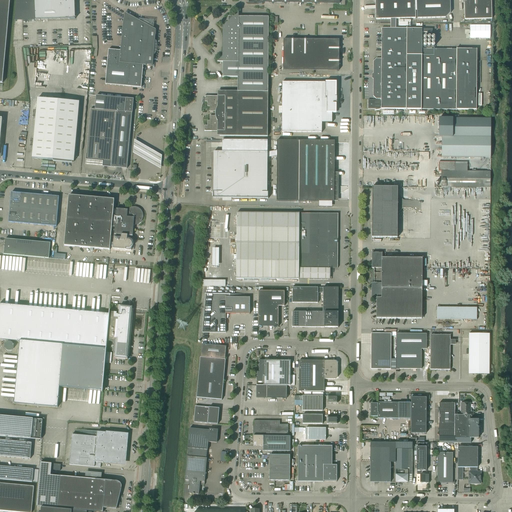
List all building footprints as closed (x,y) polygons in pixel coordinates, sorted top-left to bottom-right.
[(0,0),(0,82),(2,83),(10,0),(0,0)] [(35,20),(34,0),(16,0),(14,21),(35,20)] [(75,19),(74,0),(34,0),(35,20),(75,19)] [(374,0),(375,20),(376,20),(390,19),(396,19),(446,18),(451,13),(450,0),(374,0)] [(464,0),(465,20),(492,20),(491,0),(464,0)] [(218,61),(217,61),(217,62),(224,62),(224,76),(222,76),(222,77),(239,77),(268,78),(268,17),(267,17),(267,19),(238,18),(238,11),(237,11),(237,13),(233,17),(228,17),(228,22),(224,26),(223,26),(222,57),(218,61)] [(108,50),(105,85),(141,88),(143,65),(146,66),(146,65),(153,66),(156,30),(124,13),(124,20),(123,20),(120,51),(108,50)] [(373,72),(373,96),(376,99),(381,99),(381,109),(476,110),(477,49),(422,49),(422,33),(432,33),(432,29),(396,29),(396,19),(390,19),(390,29),(382,29),(381,29),(381,34),(381,45),(381,57),(381,59),(376,59),(373,62),(373,70),(373,72)] [(284,39),(283,70),(339,70),(339,40),(284,39)] [(204,130),(204,131),(220,131),(220,136),(267,137),(268,78),(239,77),(239,92),(220,91),(220,96),(204,96),(204,97),(205,97),(205,101),(208,101),(208,106),(210,106),(210,111),(215,111),(215,117),(210,116),(210,121),(208,121),(208,126),(205,126),(205,130),(204,130)] [(277,106),(277,113),(282,113),(281,132),(322,133),(322,123),(332,123),(332,113),(336,113),(336,104),(333,104),(333,103),(333,102),(336,102),(336,101),(336,97),(336,87),(333,87),(333,83),(322,83),(282,82),(282,106),(277,106)] [(90,109),(85,160),(103,161),(102,166),(127,169),(132,113),(134,99),(96,96),(95,110),(90,109)] [(37,99),(32,158),(74,162),(79,102),(37,99)] [(380,109),(380,100),(368,100),(368,109),(380,109)] [(439,119),(439,137),(442,137),(442,157),(491,158),(491,138),(491,119),(488,119),(439,119)] [(134,139),(133,152),(160,168),(161,155),(134,139)] [(213,192),(213,199),(268,199),(268,192),(267,192),(267,158),(272,157),(277,156),(277,151),(272,152),(267,152),(267,141),(222,140),(222,152),(217,152),(217,153),(217,192),(213,192)] [(277,156),(277,201),(299,201),(333,202),(334,201),(338,201),(338,173),(334,173),(334,172),(337,169),(334,167),(334,162),(337,159),(334,156),(335,142),(335,141),(299,141),(277,141),(277,151),(277,156)] [(438,162),(438,171),(441,171),(441,187),(484,188),(490,188),(490,177),(490,172),(484,172),(467,172),(467,164),(455,164),(455,162),(438,162)] [(372,187),(372,238),(397,238),(398,188),(372,187)] [(11,192),(8,222),(56,227),(59,197),(11,192)] [(69,196),(64,246),(110,250),(111,237),(114,237),(113,249),(131,251),(132,239),(127,239),(128,236),(132,236),(133,225),(134,225),(136,225),(137,225),(138,225),(139,224),(140,223),(141,222),(142,220),(143,219),(143,218),(143,217),(143,216),(143,215),(143,213),(142,212),(142,211),(141,210),(140,209),(139,209),(138,208),(137,207),(136,207),(135,207),(134,207),(132,207),(131,207),(130,208),(129,208),(128,209),(127,210),(116,209),(116,211),(113,211),(114,200),(69,196)] [(237,213),(236,279),(330,280),(330,268),(337,268),(338,214),(237,213)] [(5,239),(4,254),(49,259),(50,243),(5,239)] [(371,283),(371,298),(376,299),(376,319),(422,319),(422,258),(382,258),(382,253),(372,253),(371,269),(374,269),(374,283),(371,283)] [(292,288),(292,303),(302,303),(303,288),(292,288)] [(303,288),(302,303),(312,303),(313,288),(303,288)] [(323,312),(324,312),(338,313),(338,288),(323,288),(323,293),(323,312)] [(258,291),(258,327),(278,327),(278,306),(284,306),(284,291),(258,291)] [(206,294),(202,333),(226,333),(226,318),(227,319),(229,315),(226,314),(250,314),(250,297),(230,297),(230,294),(206,294)] [(0,304),(0,339),(20,342),(14,404),(58,408),(59,387),(102,391),(102,393),(106,351),(107,340),(114,341),(113,352),(115,352),(115,357),(127,359),(128,347),(132,307),(119,306),(119,315),(117,315),(117,313),(110,312),(110,311),(109,310),(109,314),(0,304)] [(436,307),(436,320),(477,320),(477,307),(436,307)] [(371,333),(371,370),(391,370),(391,334),(371,333)] [(396,334),(396,370),(399,370),(399,369),(421,369),(421,349),(426,349),(426,334),(397,334),(396,334)] [(469,334),(468,374),(489,374),(489,334),(469,334)] [(430,335),(430,370),(450,370),(450,335),(430,335)] [(5,346),(5,347),(5,348),(5,349),(6,350),(7,350),(7,351),(8,351),(9,351),(10,351),(11,351),(12,351),(12,350),(13,350),(13,349),(14,348),(14,347),(14,346),(14,345),(13,344),(13,343),(12,343),(11,342),(10,342),(9,342),(8,342),(7,342),(7,343),(6,343),(5,344),(5,345),(5,346)] [(198,382),(196,398),(222,400),(223,385),(225,360),(226,347),(202,344),(201,358),(200,358),(198,382)] [(257,386),(287,386),(290,386),(291,361),(290,361),(290,360),(286,360),(286,361),(263,360),(259,360),(258,361),(258,366),(259,366),(259,372),(257,372),(257,379),(257,386)] [(299,361),(299,392),(324,392),(324,379),(335,380),(338,377),(338,363),(335,361),(299,361)] [(256,386),(256,398),(287,398),(287,386),(257,386),(256,386)] [(303,396),(303,411),(322,411),(323,396),(303,396)] [(370,403),(370,417),(377,417),(377,419),(411,419),(411,403),(377,403),(377,404),(370,403)] [(439,403),(439,437),(455,437),(455,415),(455,403),(448,403),(445,403),(439,403)] [(455,415),(455,437),(455,438),(478,438),(478,420),(470,420),(470,418),(472,418),(472,415),(472,412),(471,412),(470,411),(470,403),(461,403),(461,415),(455,415)] [(195,406),(194,422),(217,424),(216,424),(216,416),(218,416),(219,408),(195,406)] [(302,415),(302,424),(322,424),(322,415),(302,415)] [(0,436),(41,440),(43,420),(0,416),(0,436)] [(253,425),(253,435),(288,435),(288,425),(270,424),(270,421),(254,421),(254,425),(253,425)] [(189,428),(188,448),(188,452),(207,454),(207,450),(208,442),(217,443),(218,430),(204,429),(203,430),(189,428)] [(306,428),(306,440),(326,440),(326,428),(306,428)] [(72,435),(69,465),(100,468),(101,463),(121,465),(125,461),(127,439),(123,434),(102,432),(100,431),(100,432),(82,431),(82,436),(72,435)] [(253,436),(253,446),(263,446),(263,451),(290,451),(290,436),(253,436)] [(0,440),(0,456),(35,460),(37,444),(0,440)] [(370,470),(370,482),(390,483),(390,462),(395,463),(396,450),(396,447),(396,443),(370,443),(370,462),(370,470)] [(395,475),(395,483),(396,483),(408,483),(412,483),(412,447),(412,443),(396,443),(396,447),(396,450),(395,463),(395,470),(396,470),(395,475)] [(298,446),(298,482),(323,482),(323,481),(337,481),(337,465),(332,465),(333,446),(298,446)] [(458,447),(457,475),(463,475),(463,472),(469,472),(469,483),(480,483),(480,472),(475,472),(475,468),(477,468),(477,461),(478,461),(478,454),(477,454),(477,447),(458,447)] [(417,448),(416,472),(426,472),(426,448),(417,448)] [(187,456),(184,484),(189,484),(188,494),(199,495),(200,485),(204,485),(207,458),(206,458),(207,454),(188,452),(187,456)] [(437,453),(437,483),(452,483),(452,453),(437,453)] [(269,455),(269,480),(290,481),(290,455),(269,455)] [(40,463),(37,507),(57,508),(96,511),(103,511),(103,508),(116,509),(122,487),(122,486),(121,485),(121,484),(120,483),(119,482),(118,481),(117,481),(95,479),(95,480),(60,476),(50,475),(51,464),(40,463)] [(0,466),(0,479),(32,482),(37,482),(38,470),(33,470),(33,469),(0,466)] [(420,475),(420,483),(428,483),(428,475),(420,475)] [(0,510),(17,511),(31,511),(34,487),(0,483),(0,510)]
